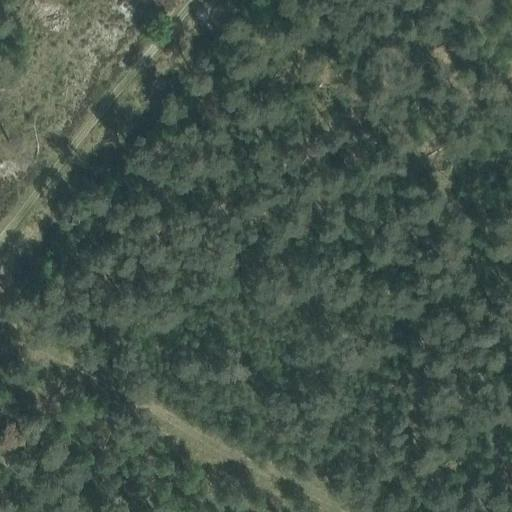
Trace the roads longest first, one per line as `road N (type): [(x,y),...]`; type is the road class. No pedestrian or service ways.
road 1 (unknown): [(484,511),(48,293),(0,278)]
road 2 (track): [(378,511),(11,320)]
road 3 (track): [(202,0),(0,254)]
